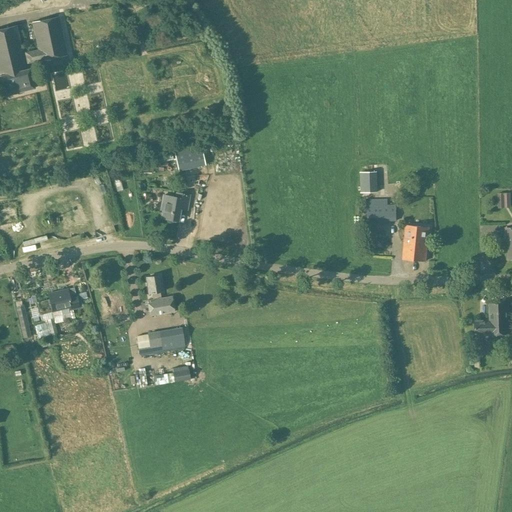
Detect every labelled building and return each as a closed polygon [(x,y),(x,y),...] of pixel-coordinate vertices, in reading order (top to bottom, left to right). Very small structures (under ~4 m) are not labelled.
[(28,69),(26,69),(25,66),(66,55),(67,58),(119,47),(111,6),(59,17),(17,26),(17,25),(0,29),(0,70),(8,68),(15,93),(33,89),(28,69)] [(76,114),(60,118),(64,132),(80,127),(76,114)] [(201,147),(174,153),(178,171),(205,165),(201,147)] [(377,172),(360,173),(360,185),(360,193),(378,192),(377,172)] [(498,208),(510,208),(510,193),(504,193),(497,193),(498,203),(498,208)] [(182,194),(181,199),(163,196),(162,204),(164,204),(162,218),(178,221),(180,208),(187,210),(189,195),(182,194)] [(72,195),(48,200),(55,231),(67,229),(67,230),(81,227),(78,214),(83,212),(80,200),(74,201),(72,195)] [(368,222),(397,221),(396,205),(388,205),(387,199),(367,200),(368,222)] [(429,228),(406,226),(403,259),(426,261),(429,228)] [(161,298),(160,292),(162,292),(160,276),(146,278),(149,294),(152,294),(153,300),(147,301),(150,317),(175,312),(172,296),(161,298)] [(80,309),(76,294),(69,296),(67,289),(59,292),(59,294),(49,296),(54,318),(60,316),(59,310),(68,308),(69,311),(80,309)] [(489,304),(490,320),(475,321),(475,336),(490,336),(490,334),(509,334),(509,340),(511,339),(511,323),(508,324),(508,303),(489,304)] [(21,306),(28,337),(35,336),(28,305),(21,306)] [(139,354),(185,346),(181,327),(147,333),(149,347),(138,349),(139,354)] [(153,374),(153,382),(190,381),(189,366),(172,367),(173,373),(153,374)]
